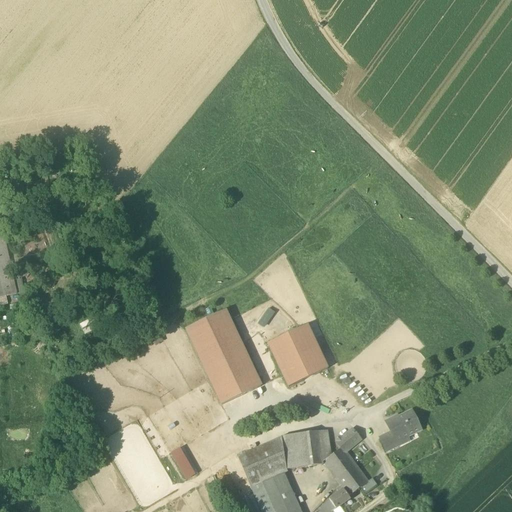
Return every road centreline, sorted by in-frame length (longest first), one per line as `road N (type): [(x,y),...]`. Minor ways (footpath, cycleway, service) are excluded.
road 1 (unclassified): [(262,0),(293,61),(511,282)]
road 2 (unclassified): [(511,345),(347,424)]
road 3 (track): [(136,511),(257,432)]
